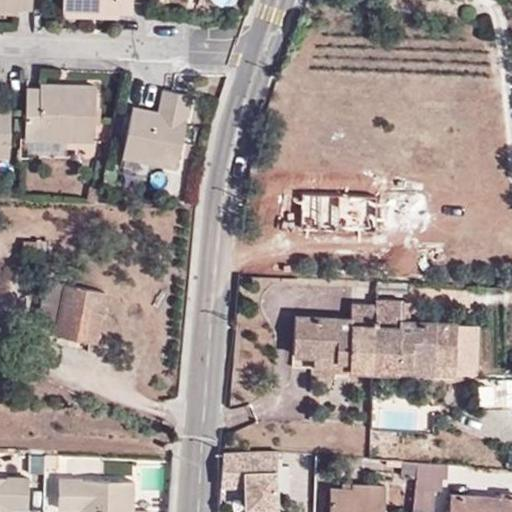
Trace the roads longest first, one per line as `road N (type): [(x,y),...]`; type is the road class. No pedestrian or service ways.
road 1 (residential): [(194,511),(193,450),(225,182),(279,0)]
road 2 (residential): [(184,52),(0,40)]
